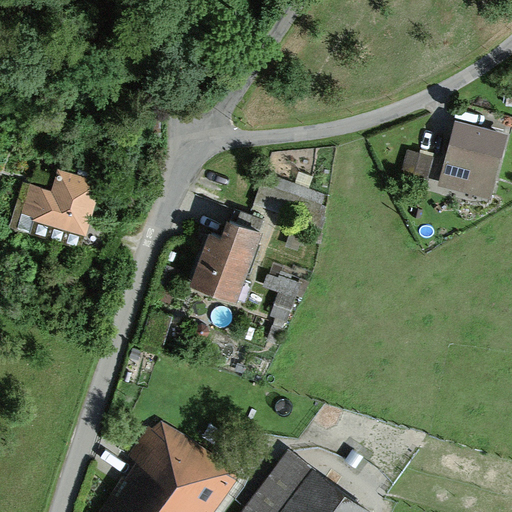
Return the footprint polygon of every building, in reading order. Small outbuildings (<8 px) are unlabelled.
[(484,193),(502,133),(462,121),(443,181),(484,193)] [(405,170),(421,175),(427,156),(410,151),(405,170)] [(78,243),(96,179),(60,169),(54,192),(33,186),(21,227),(78,243)] [(316,221),(321,205),(260,185),(255,201),(316,221)] [(235,297),(258,226),(232,217),(227,234),(213,229),(195,283),(235,297)] [(316,241),(319,231),(312,229),(309,238),(316,241)] [(294,297),(300,281),(269,271),(264,287),(294,297)] [(166,301),(169,291),(158,288),(155,297),(166,301)] [(167,313),(149,308),(140,338),(159,343),(167,313)] [(278,329),(271,327),(267,339),(274,342),(278,329)] [(160,430),(102,511),(193,511),(221,472),(160,430)] [(287,454),(245,511),(366,511),(367,511),(287,454)]
